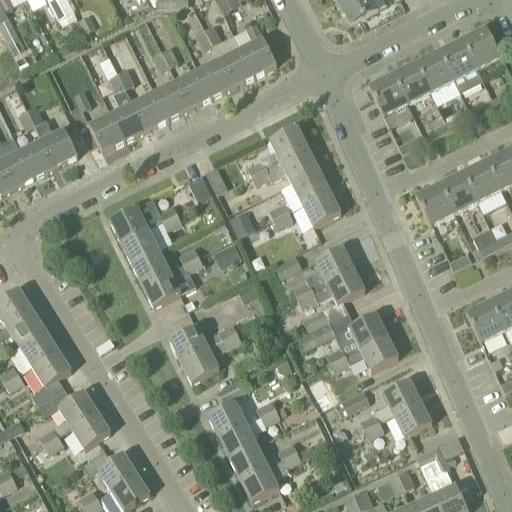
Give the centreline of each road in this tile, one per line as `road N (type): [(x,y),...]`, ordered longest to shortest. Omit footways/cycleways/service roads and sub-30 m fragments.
road 1 (residential): [(509,511),(327,75)]
road 2 (residential): [(10,234),(327,75)]
road 3 (residential): [(186,511),(10,234)]
road 4 (residential): [(327,75),(468,0)]
